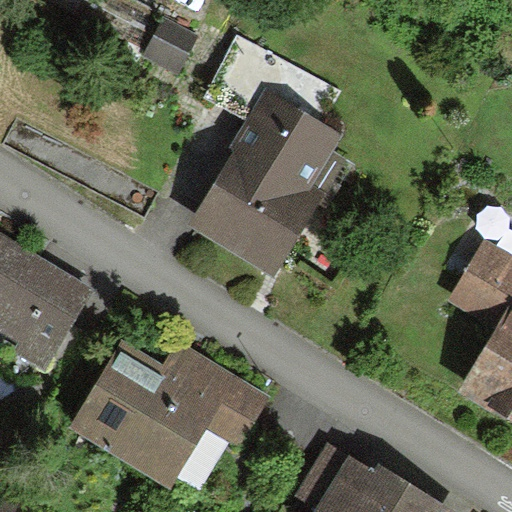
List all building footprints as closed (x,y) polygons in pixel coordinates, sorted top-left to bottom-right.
[(200,37),(164,21),(146,62),(182,78),(200,37)] [(251,124),(191,229),(275,277),(317,203),(304,196),(338,137),(319,126),(336,96),(241,42),(208,100),(251,124)] [(0,331),(24,345),(17,356),(48,374),(92,296),(0,243),(0,331)] [(511,259),(488,245),(452,305),(499,333),(460,397),(511,427),(511,259)] [(73,433),(176,493),(212,432),(240,448),(266,404),(181,354),(166,380),(120,353),(73,433)] [(440,511),(327,443),(291,501),(309,511),(440,511)]
